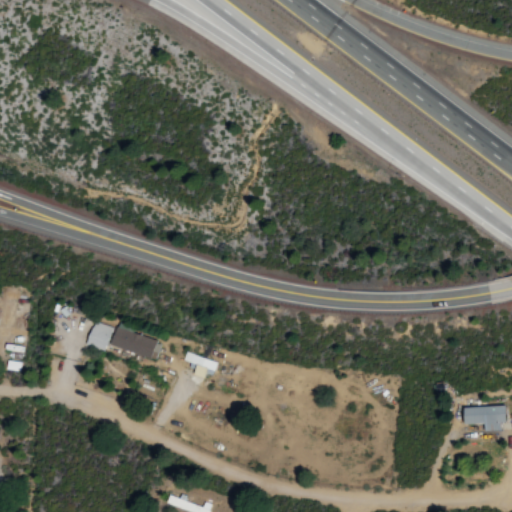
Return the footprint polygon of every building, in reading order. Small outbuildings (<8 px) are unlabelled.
[(111,328),(92,322),(85,346),(103,352),(111,328)] [(108,346),(154,361),(159,343),(114,328),(108,346)] [(215,363),(185,353),(182,361),(190,364),(189,369),(211,376),(215,363)] [(483,425),(483,432),(499,432),(499,424),(504,424),(504,407),(462,408),(463,426),(483,425)] [(165,507),(186,511),(207,511),(209,507),(178,499),(179,498),(167,496),(165,507)]
